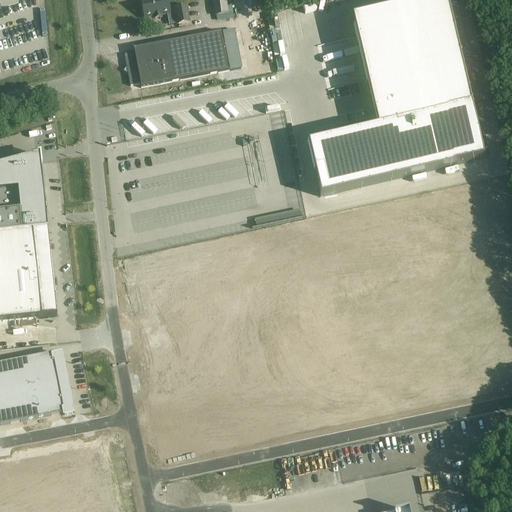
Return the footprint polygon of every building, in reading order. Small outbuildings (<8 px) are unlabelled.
[(144,18),(167,14),(169,25),(177,24),(177,25),(189,22),(186,6),(169,9),(167,0),(149,0),(141,2),(144,18)] [(233,13),(230,0),(211,0),(214,16),(233,13)] [(221,32),(133,49),(134,53),(124,55),(130,86),(140,84),(141,88),(229,71),(221,32)] [(305,144),(318,198),(487,159),(475,104),(305,144)] [(0,322),(56,317),(39,155),(0,166),(0,322)] [(53,354),(13,362),(0,364),(0,426),(64,414),(65,416),(72,414),(60,355),(53,357),(53,354)] [(14,449),(13,442),(0,442),(0,448),(0,450),(14,449)] [(34,511),(91,498),(80,452),(23,466),(34,511)]
